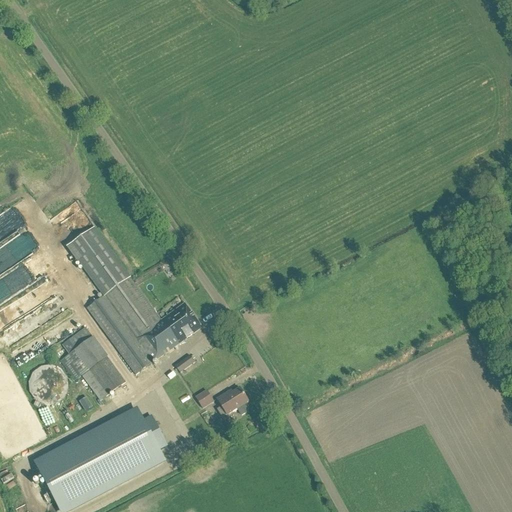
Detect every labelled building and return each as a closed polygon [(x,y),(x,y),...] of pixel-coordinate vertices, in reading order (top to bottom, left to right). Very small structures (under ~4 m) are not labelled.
[(166,319),(163,315),(159,318),(131,279),(95,228),(68,247),(104,298),(88,310),(136,376),(153,363),(202,329),(185,305),(166,319)] [(0,322),(0,338),(23,322),(16,312),(0,322)] [(69,356),(60,363),(74,382),(82,376),(100,402),(125,384),(107,359),(93,339),(86,329),(69,342),(62,347),(69,356)] [(47,347),(62,334),(59,331),(44,344),(47,347)] [(161,373),(178,363),(174,357),(158,367),(161,373)] [(195,364),(190,358),(190,357),(175,367),(180,375),(195,364)] [(145,377),(139,378),(140,387),(147,386),(145,377)] [(54,387),(56,392),(66,387),(64,382),(54,387)] [(177,395),(185,410),(197,404),(190,389),(177,395)] [(248,403),(240,390),(229,397),(227,394),(216,401),(221,408),(216,411),(223,423),(228,420),(226,417),(236,411),(240,418),(247,414),(248,412),(248,410),(248,408),(247,407),(247,405),(246,405),(248,403)] [(214,403),(207,392),(196,398),(203,410),(214,403)] [(159,452),(167,448),(151,418),(143,422),(141,418),(40,471),(60,509),(161,456),(159,452)] [(54,501),(51,494),(44,498),(47,504),(54,501)]
